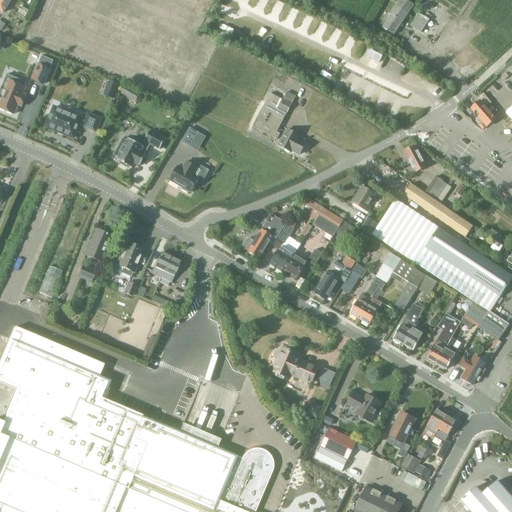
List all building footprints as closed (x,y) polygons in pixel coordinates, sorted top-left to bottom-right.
[(0,0),(0,10),(3,13),(11,0),(0,0)] [(211,0),(43,0),(28,34),(184,104),(201,66),(188,60),(200,39),(195,36),(211,0)] [(406,0),(400,0),(383,27),(394,35),(414,5),(406,0)] [(371,50),(367,57),(379,63),(382,56),(371,50)] [(42,56),(32,79),(44,84),(53,61),(42,56)] [(18,105),(21,107),(26,95),(23,94),(25,87),(27,82),(7,74),(0,90),(0,98),(2,99),(0,103),(0,108),(14,114),(18,105)] [(283,93),(274,88),(271,93),(280,98),(283,93)] [(295,97),(287,93),(278,109),(286,114),(295,97)] [(479,102),(472,109),(482,121),(487,127),(495,119),(480,102),(479,102)] [(85,121),(81,119),(82,119),(71,114),(72,113),(72,110),(71,109),(69,108),(66,108),(65,109),(64,111),(54,107),(46,127),(74,138),(80,124),(83,125),(83,126),(96,132),(101,119),(88,114),(85,121)] [(262,109),(253,127),(277,140),(280,134),(277,133),(283,121),(262,109)] [(190,128),(182,142),(189,146),(197,132),(190,128)] [(306,142),(298,138),(299,136),(287,129),(278,145),(291,152),(291,150),(299,155),(306,142)] [(118,158),(117,160),(120,162),(119,163),(127,168),(128,166),(132,168),(135,163),(140,166),(146,155),(145,154),(151,144),(159,149),(160,149),(166,139),(151,130),(145,141),(146,142),(143,147),(129,139),(128,141),(124,139),(123,138),(114,155),(118,158)] [(404,152),(416,172),(427,167),(417,148),(415,149),(414,146),(404,152)] [(173,171),(169,177),(171,178),(170,180),(183,187),(181,189),(188,193),(189,191),(191,192),(199,178),(203,181),(209,171),(200,165),(198,168),(186,161),(182,169),(178,166),(175,172),(173,171)] [(435,177),(425,191),(437,199),(447,185),(435,177)] [(411,184),(403,195),(465,238),(473,227),(436,201),(437,199),(425,191),(424,193),(411,184)] [(351,202),(353,203),(366,212),(377,195),(362,186),(351,202)] [(304,195),(286,224),(293,228),(301,215),(304,216),(307,213),(317,219),(324,208),(304,195)] [(361,227),(413,262),(424,245),(436,226),(395,199),(379,224),(368,217),(362,226),(361,227)] [(317,219),(316,221),(335,233),(343,220),(324,208),(317,219)] [(246,240),(243,245),(244,246),(243,248),(249,251),(248,252),(250,253),(249,254),(254,257),(254,255),(260,259),(272,238),(276,240),(286,224),(275,217),(274,218),(271,224),(267,222),(262,230),(254,242),(249,239),(248,240),(246,240)] [(282,244),(269,265),(277,270),(277,271),(281,273),(281,272),(282,273),(294,255),(301,245),(289,238),(294,229),(293,228),(286,224),(276,240),(282,244)] [(308,224),(299,239),(303,241),(304,239),(309,231),(312,226),(308,224)] [(436,226),(424,245),(499,294),(511,276),(498,267),(437,226),(436,226)] [(110,236),(96,230),(92,241),(91,241),(84,256),(99,262),(110,236)] [(127,243),(117,266),(124,269),(122,273),(130,277),(132,272),(133,273),(143,250),(127,243)] [(424,245),(413,262),(474,301),(488,311),(499,294),(424,245)] [(315,250),(307,262),(314,266),(322,254),(315,250)] [(151,273),(161,278),(170,258),(161,254),(151,273)] [(294,255),(282,273),(284,274),(284,275),(287,277),(288,276),(296,281),(307,263),(294,255)] [(345,257),(340,265),(335,262),(329,272),(329,271),(315,293),(326,300),(339,280),(344,283),(352,272),(350,271),(355,263),(345,257)] [(180,263),(170,258),(161,278),(170,283),(180,263)] [(404,311),(417,290),(426,276),(401,260),(393,272),(408,282),(395,305),(404,311)] [(367,270),(357,264),(351,272),(361,279),(367,270)] [(82,266),(78,276),(91,282),(95,271),(82,266)] [(436,283),(426,276),(417,290),(428,296),(436,283)] [(136,286),(129,283),(124,294),(131,297),(136,286)] [(350,314),(359,320),(371,300),(361,294),(350,314)] [(154,295),(151,301),(166,308),(169,303),(154,295)] [(372,297),(371,300),(359,320),(368,325),(382,303),(372,297)] [(470,308),(464,318),(477,327),(484,317),(488,311),(474,301),(470,308)] [(415,325),(423,310),(414,305),(394,339),(403,345),(415,325)] [(488,311),(484,317),(505,331),(508,327),(509,324),(488,311)] [(427,359),(436,364),(452,337),(461,323),(446,314),(438,327),(443,331),(427,359)] [(484,317),(477,327),(498,341),(505,331),(484,317)] [(415,325),(403,345),(413,351),(425,331),(415,325)] [(0,511),(254,511),(272,472),(272,470),(273,469),(273,467),(273,466),(273,464),(273,462),(273,461),(272,459),(271,458),(271,456),(270,455),(269,454),(267,453),(266,452),(265,451),(263,450),(262,450),(260,449),(259,449),(257,449),(256,449),(254,449),(252,449),(251,450),(249,451),(248,451),(247,452),(245,453),(244,454),(243,456),(242,457),(242,458),(142,416),(103,400),(110,381),(99,376),(104,365),(15,327),(0,361),(0,511)] [(443,371),(444,369),(446,370),(457,351),(453,348),(457,341),(452,337),(436,364),(439,366),(438,368),(443,371)] [(288,379),(290,373),(312,383),(318,369),(296,360),(298,355),(289,351),(289,349),(286,348),(285,349),(283,348),(282,352),(281,351),(278,351),(276,352),(275,354),(274,356),(275,358),(277,360),(278,360),(273,372),(288,379)] [(467,370),(462,379),(473,385),(486,363),(474,356),(471,362),(464,357),(459,365),(467,370)] [(356,411),(354,413),(370,423),(381,403),(366,394),(364,398),(353,391),(346,404),(356,411)] [(320,409),(311,405),(307,413),(316,417),(320,409)] [(433,439),(435,435),(447,416),(437,411),(425,430),(423,434),(433,439)] [(415,419),(401,412),(390,436),(403,443),(415,419)] [(456,421),(447,416),(435,435),(445,441),(456,421)] [(369,448),(339,433),(330,429),(321,445),(311,465),(320,469),(326,459),(344,467),(347,460),(361,466),(369,448)] [(437,456),(443,459),(450,445),(444,442),(437,456)] [(407,454),(401,466),(412,472),(418,461),(407,454)] [(469,511),(511,511),(511,497),(497,481),(482,494),(476,487),(460,501),(469,511)] [(367,486),(354,511),(399,511),(403,504),(367,486)]
